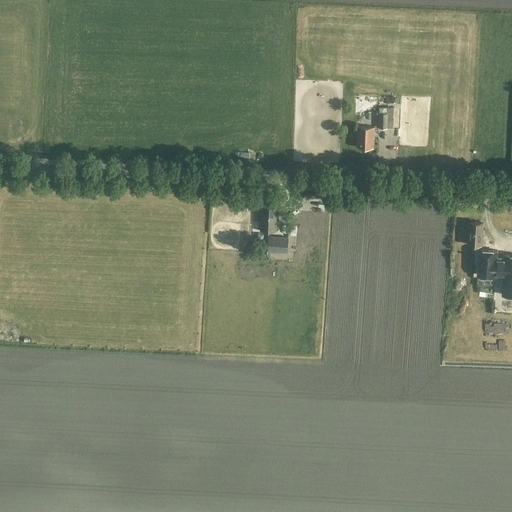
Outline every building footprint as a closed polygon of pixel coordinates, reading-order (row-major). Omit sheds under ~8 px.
[(379,112),(378,128),(393,128),(394,107),(379,107),(379,112)] [(374,137),(374,126),(357,126),(356,136),(357,136),(356,147),(373,148),(373,137),(374,137)] [(260,231),(276,232),(277,207),(261,206),(260,231)] [(482,246),(483,237),(482,236),(482,223),(469,222),(468,245),(482,246)] [(287,260),(288,237),(268,236),(267,252),(273,253),(273,259),(287,260)] [(481,254),(480,280),(498,280),(498,277),(507,277),(506,300),(511,299),(511,259),(508,260),(507,263),(499,263),(499,255),(492,254),(481,254)]
